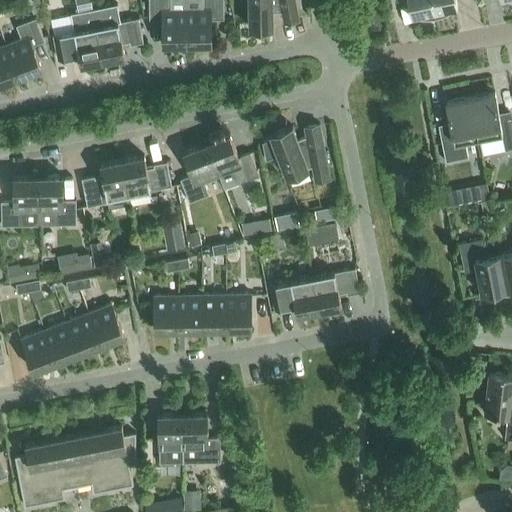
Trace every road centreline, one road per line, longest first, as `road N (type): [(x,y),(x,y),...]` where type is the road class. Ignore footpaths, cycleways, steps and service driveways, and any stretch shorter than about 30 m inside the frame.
road 1 (residential): [(335,86),(379,323),(0,402)]
road 2 (residential): [(0,152),(335,86)]
road 3 (residential): [(0,106),(322,43)]
road 4 (residential): [(332,68),(511,32)]
